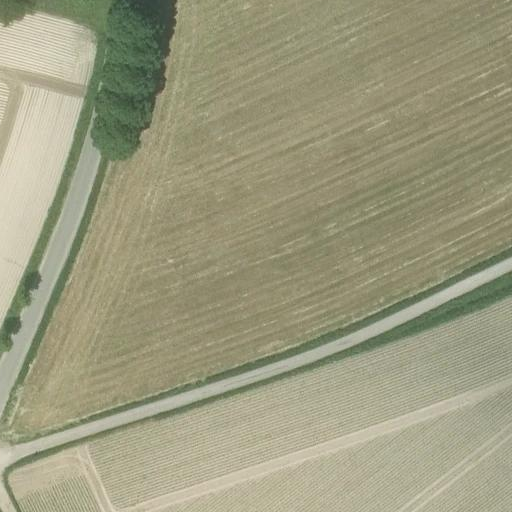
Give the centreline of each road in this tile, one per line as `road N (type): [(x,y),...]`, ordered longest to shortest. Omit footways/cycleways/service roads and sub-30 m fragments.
road 1 (track): [(511,263),(328,351),(0,456)]
road 2 (tertiary): [(0,386),(99,147),(125,0)]
